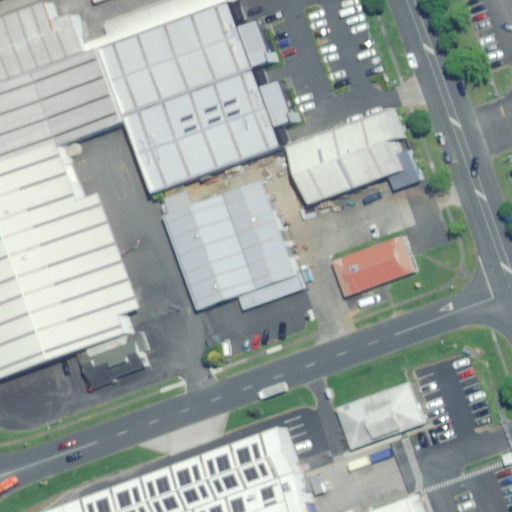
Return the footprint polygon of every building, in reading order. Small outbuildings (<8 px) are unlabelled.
[(252,25),(242,0),(235,0),(111,45),(137,117),(268,70),(266,65),(283,58),(269,19),(252,25)] [(57,4),(0,24),(0,83),(95,50),(81,11),(62,18),(57,4)] [(139,122),(111,45),(95,50),(0,83),(0,171),(68,147),(139,122)] [(268,70),(137,117),(139,122),(163,191),(294,144),(287,125),(305,118),(291,78),(272,84),(268,70)] [(394,118),(290,155),(309,206),(399,174),(390,148),(403,143),(394,118)] [(0,386),(136,337),(68,147),(0,171),(0,386)] [(261,183),(166,217),(200,309),(294,275),(261,183)] [(397,237),(323,264),(336,299),(410,272),(397,237)] [(143,371),(133,343),(76,363),(87,391),(143,371)] [(426,423),(410,382),(338,410),(354,451),(426,423)] [(71,503),(74,511),(187,511),(303,470),(287,425),(71,503)] [(415,511),(410,497),(368,511),(318,511),(303,470),(187,511),(415,511)]
